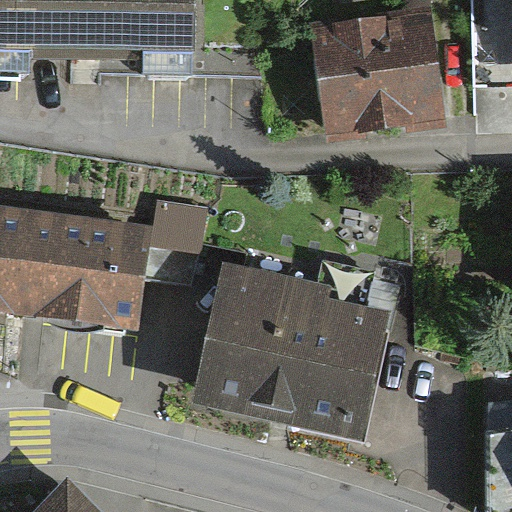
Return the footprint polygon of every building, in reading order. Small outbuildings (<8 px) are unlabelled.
[(176,0),(0,0),(0,68),(176,71),(176,0)] [(422,25),(308,40),(320,136),(434,121),(422,25)] [(204,265),(212,216),(163,208),(154,256),(204,265)] [(131,238),(0,218),(0,319),(116,337),(131,238)] [(378,313),(219,277),(191,398),(350,434),(378,313)] [(88,511),(61,484),(32,511),(88,511)]
